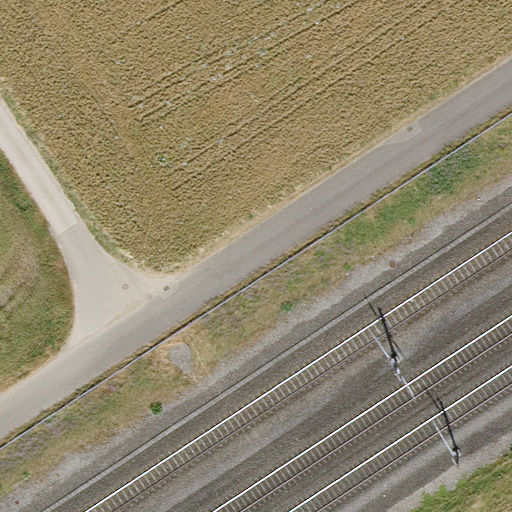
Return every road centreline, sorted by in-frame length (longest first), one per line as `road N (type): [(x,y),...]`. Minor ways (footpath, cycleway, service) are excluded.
road 1 (unclassified): [(0,422),(511,83)]
road 2 (track): [(140,329),(0,122)]
